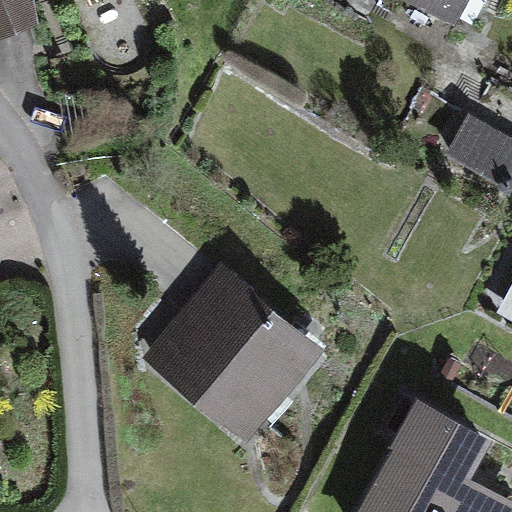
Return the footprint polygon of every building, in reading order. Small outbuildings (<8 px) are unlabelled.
[(0,0),(0,36),(40,20),(35,0),(0,0)] [(407,0),(458,27),(472,0),(484,6),(486,0),(407,0)] [(511,135),(469,112),(447,153),(511,188),(511,135)] [(327,346),(223,262),(144,359),(248,443),(327,346)] [(494,434),(418,392),(389,444),(393,447),(356,511),(511,511),(511,497),(471,475),(494,434)]
